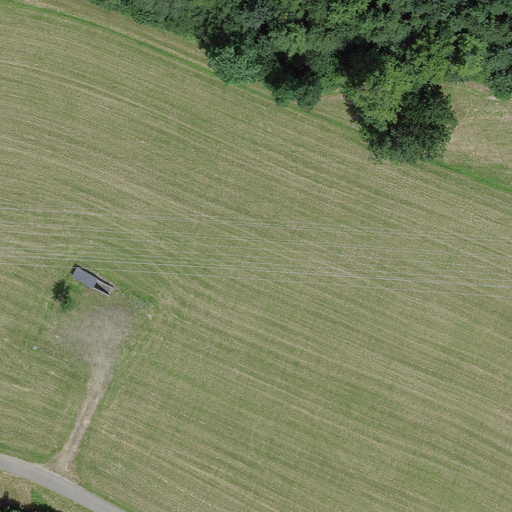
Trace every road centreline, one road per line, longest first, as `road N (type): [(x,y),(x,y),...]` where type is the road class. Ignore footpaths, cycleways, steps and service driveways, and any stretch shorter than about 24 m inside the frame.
road 1 (primary): [(0,277),(228,398),(486,511)]
road 2 (track): [(0,462),(112,511)]
